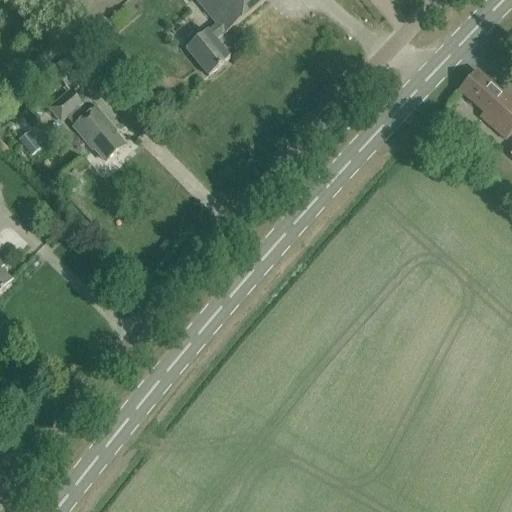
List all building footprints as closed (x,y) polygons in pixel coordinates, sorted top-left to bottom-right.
[(225,36),(268,0),(194,0),(217,27),(208,34),(207,34),(186,51),(209,78),(230,61),(214,42),(224,35),(225,36)] [(69,91),(88,75),(71,56),(52,72),(69,91)] [(511,104),(477,74),(460,93),(485,116),(481,120),(506,142),(511,135),(511,104)] [(87,119),(78,109),(81,107),(70,94),(51,111),(61,123),(66,119),(75,129),(94,152),(95,151),(106,163),(125,148),(114,135),(116,134),(97,111),(87,119)] [(31,156),(40,149),(29,135),(20,142),(31,156)] [(69,183),(63,175),(56,180),(63,188),(69,183)] [(0,296),(12,284),(0,272),(0,296)]
